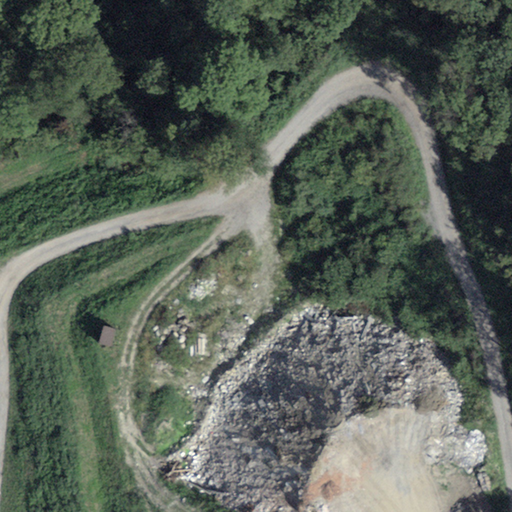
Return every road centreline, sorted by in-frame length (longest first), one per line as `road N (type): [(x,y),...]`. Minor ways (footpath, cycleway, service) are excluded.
road 1 (track): [(0,299),(19,265),(59,244),(237,195),(337,85),(356,74),(382,74),(406,89),(424,123),(500,374),(511,471)]
road 2 (track): [(237,195),(231,226),(141,319),(125,369)]
